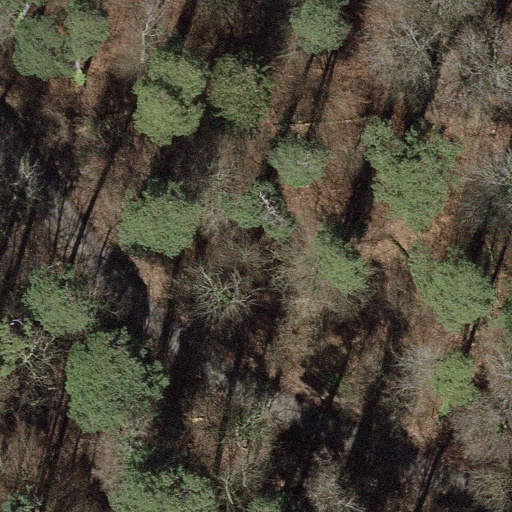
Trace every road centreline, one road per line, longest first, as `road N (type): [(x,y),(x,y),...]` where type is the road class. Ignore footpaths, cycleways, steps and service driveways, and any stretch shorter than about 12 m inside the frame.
road 1 (track): [(511,511),(174,353),(0,132)]
road 2 (track): [(511,256),(379,63),(358,0)]
